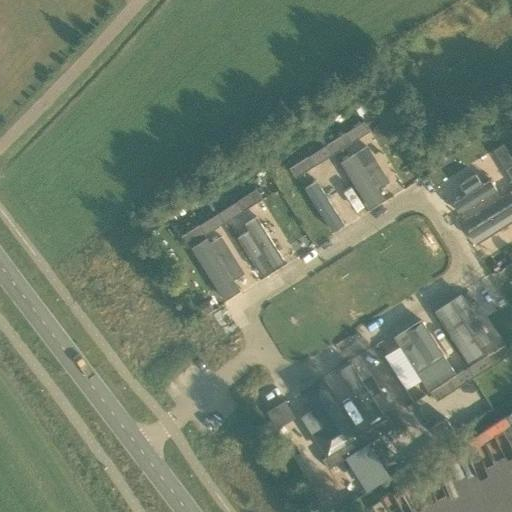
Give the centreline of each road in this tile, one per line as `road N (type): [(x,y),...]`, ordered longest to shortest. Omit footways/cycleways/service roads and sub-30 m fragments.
road 1 (residential): [(261,347),(287,385),(472,266),(424,191),(238,309)]
road 2 (tertiary): [(139,448),(0,261)]
road 3 (unclassified): [(0,147),(138,0)]
road 4 (residential): [(139,448),(261,347)]
